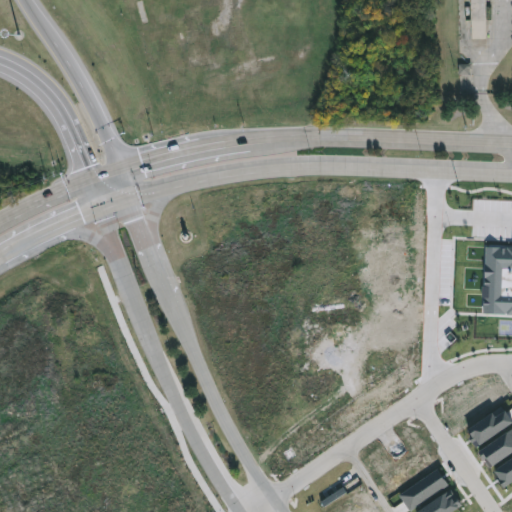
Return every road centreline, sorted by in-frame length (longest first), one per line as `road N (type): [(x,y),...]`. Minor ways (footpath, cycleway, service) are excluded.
road 1 (secondary): [(126,196),(304,164),(511,169)]
road 2 (residential): [(511,367),(437,388),(276,502)]
road 3 (secondary): [(511,143),(353,135),(247,142)]
road 4 (tertiary): [(99,205),(166,380),(200,445)]
road 5 (tertiary): [(276,502),(167,296)]
road 6 (motorway): [(120,169),(49,33)]
road 7 (motorway): [(0,61),(57,104),(89,179)]
road 8 (residential): [(491,511),(420,400)]
road 9 (secondary): [(247,142),(120,169)]
road 10 (secondary): [(120,169),(0,218)]
